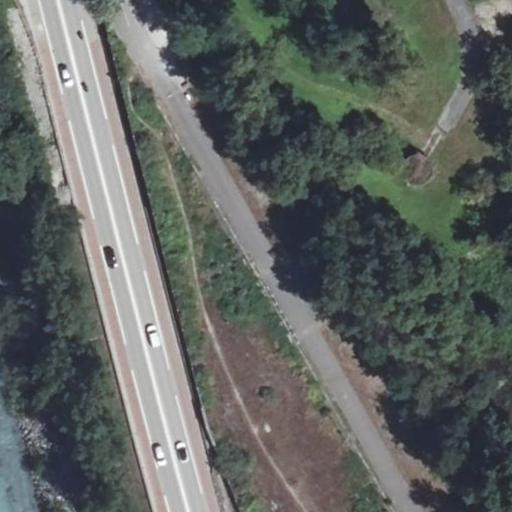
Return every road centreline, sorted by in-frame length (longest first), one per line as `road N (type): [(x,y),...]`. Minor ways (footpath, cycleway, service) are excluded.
road 1 (unclassified): [(119,0),(410,511)]
road 2 (trunk): [(57,0),(190,511)]
